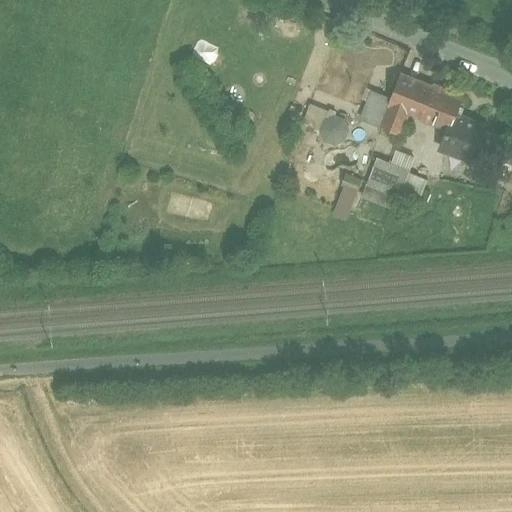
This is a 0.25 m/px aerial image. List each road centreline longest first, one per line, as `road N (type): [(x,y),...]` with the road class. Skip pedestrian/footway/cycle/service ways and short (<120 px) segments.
road 1 (unclassified): [(511,337),(0,369)]
road 2 (residential): [(339,0),(511,70)]
